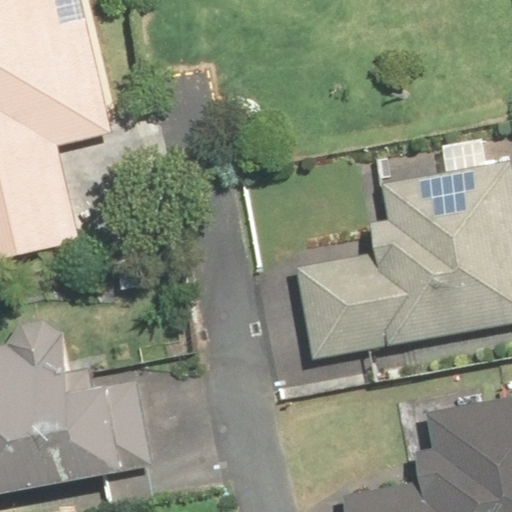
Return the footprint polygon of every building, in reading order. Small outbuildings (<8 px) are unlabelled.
[(0,0),(0,262),(94,239),(71,150),(132,135),(118,83),(142,77),(134,44),(104,51),(90,0),(0,0)] [(503,345),(511,343),(511,135),(381,155),(391,222),(381,223),(385,252),(304,265),(318,357),(501,329),(503,345)] [(0,499),(164,466),(145,374),(99,383),(96,366),(82,369),(74,333),(73,331),(71,329),(70,328),(68,326),(67,325),(65,324),(63,323),(61,322),(59,321),(57,320),(55,320),(53,319),(51,319),(49,319),(46,319),(44,319),(42,319),(40,320),(38,320),(36,321),(34,322),(32,323),(30,324),(29,325),(27,326),(25,328),(24,329),(22,331),(21,333),(20,335),(19,337),(18,339),(17,341),(17,343),(16,345),(0,348),(0,499)] [(430,482),(350,496),(353,511),(511,511),(511,397),(439,410),(446,449),(425,453),(430,482)] [(379,407),(341,414),(350,462),(388,455),(379,407)]
